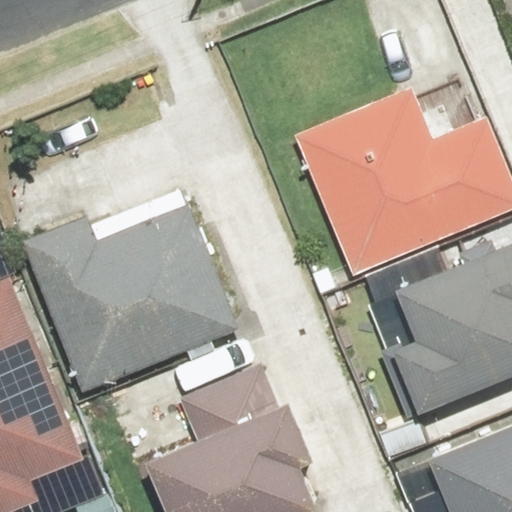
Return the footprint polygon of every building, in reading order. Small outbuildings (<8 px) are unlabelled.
[(406,94),(293,138),(347,275),(511,210),(511,200),(481,123),(426,145),(406,94)] [(80,216),(20,241),(81,389),(231,327),(176,194),(86,231),(80,216)] [(511,243),(388,294),(409,346),(383,356),(409,417),(511,375),(511,243)] [(77,460),(5,282),(0,284),(0,511),(15,511),(35,504),(26,480),(77,460)] [(193,443),(137,467),(155,511),(301,511),(285,471),(298,466),(249,348),(215,362),(223,380),(175,400),(193,443)] [(511,511),(511,430),(422,469),(439,511),(511,511)]
